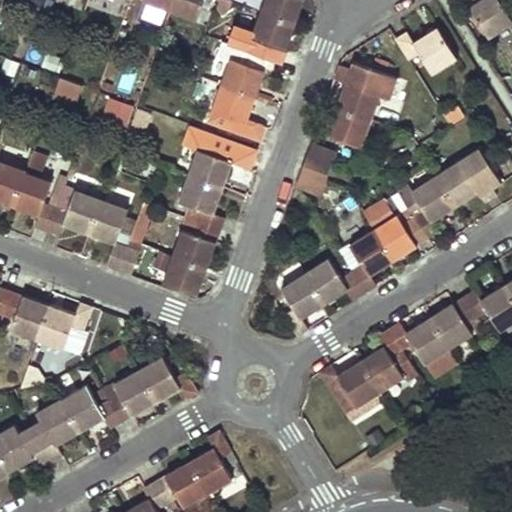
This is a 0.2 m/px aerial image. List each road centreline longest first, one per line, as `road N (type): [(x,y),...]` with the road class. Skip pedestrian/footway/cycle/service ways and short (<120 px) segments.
road 1 (residential): [(336,17),(220,327)]
road 2 (residential): [(255,384),(511,223)]
road 3 (residential): [(22,511),(255,384)]
road 4 (residential): [(220,327),(0,248)]
road 5 (residential): [(255,384),(337,511)]
